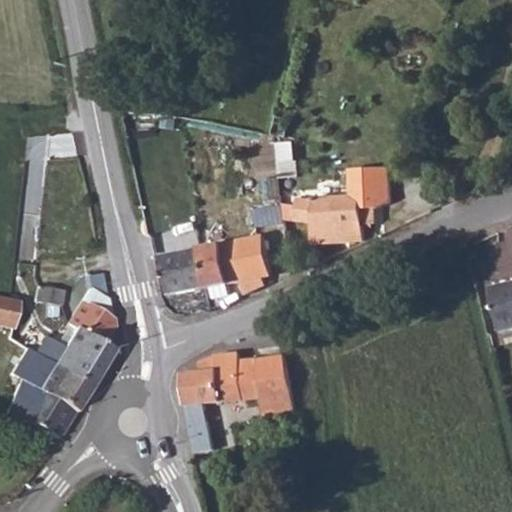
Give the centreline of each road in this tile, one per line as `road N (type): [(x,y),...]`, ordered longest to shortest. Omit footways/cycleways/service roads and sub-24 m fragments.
road 1 (unclassified): [(147,350),(236,328),(511,198)]
road 2 (secondary): [(85,0),(147,350)]
